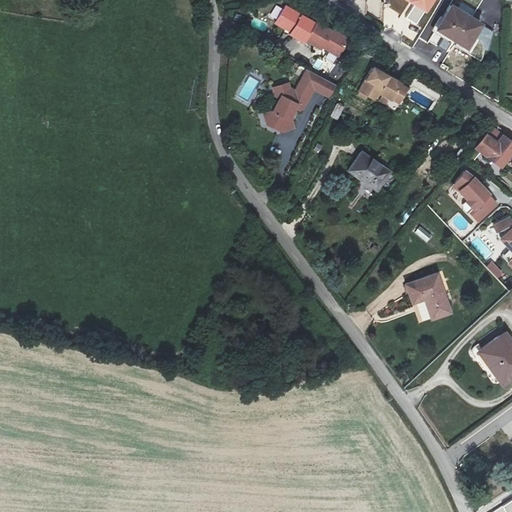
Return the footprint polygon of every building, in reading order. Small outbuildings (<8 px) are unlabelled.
[(362,0),(355,0),(351,5),(360,14),(368,5),(362,0)] [(284,3),(274,20),(290,29),(289,31),(303,39),(304,37),(320,45),(330,28),(284,3)] [(479,27),(449,7),(436,32),(464,51),(479,27)] [(486,49),(496,32),(484,26),(475,43),(486,49)] [(400,86),(371,70),(358,94),(374,103),(378,96),(391,103),(400,86)] [(315,85),(298,75),(294,82),(286,77),(270,83),(277,101),(256,110),(261,124),(274,132),(293,124),(291,119),(296,108),(302,105),(315,85)] [(339,119),(343,106),(336,104),(332,117),(339,119)] [(511,147),(511,143),(501,134),(494,142),(484,133),(473,146),(498,166),(511,147)] [(389,174),(361,155),(346,178),(374,197),(389,174)] [(475,177),(465,171),(452,187),(460,192),(459,193),(467,201),(466,203),(473,210),(470,214),(478,223),(498,204),(491,197),(492,196),(475,177)] [(419,225),(413,232),(426,243),(432,236),(419,225)] [(511,228),(499,240),(511,253),(511,228)] [(496,279),(502,274),(492,260),(486,265),(496,279)] [(436,305),(428,289),(416,294),(407,276),(389,285),(407,320),(436,305)] [(511,358),(496,335),(476,349),(494,373),(490,375),(496,385),(511,372),(511,358)]
